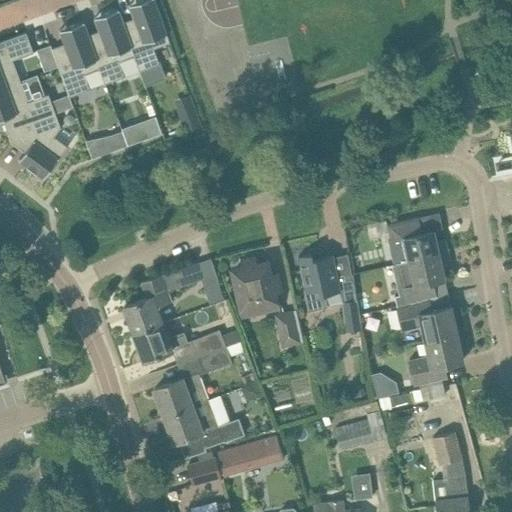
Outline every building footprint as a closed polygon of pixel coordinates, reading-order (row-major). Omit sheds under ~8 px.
[(119,9),(118,9),(140,71),(160,64),(154,49),(170,43),(154,0),(143,0),(135,3),(140,16),(135,18),(123,22),(119,9)] [(84,22),(83,22),(105,84),(125,77),(119,61),(134,56),(139,71),(140,71),(118,9),(100,16),(105,29),(100,31),(89,35),(84,22)] [(65,43),(52,48),(69,95),(70,97),(90,90),(85,74),(99,69),(104,84),(105,84),(83,22),(66,28),(70,41),(65,43)] [(0,88),(21,81),(13,60),(34,53),(27,32),(26,32),(0,41),(0,88)] [(21,81),(0,88),(0,113),(1,113),(3,119),(7,131),(56,113),(73,107),(70,97),(69,95),(52,102),(49,94),(29,101),(21,81)] [(195,111),(179,116),(184,132),(200,126),(195,111)] [(56,113),(7,131),(11,141),(30,155),(24,163),(29,167),(44,178),(60,157),(68,146),(67,146),(54,137),(61,127),(56,113)] [(156,116),(140,122),(147,139),(162,133),(156,116)] [(123,129),(113,132),(118,146),(128,143),(123,129)] [(436,242),(433,230),(422,233),(419,217),(388,224),(387,223),(372,226),(374,235),(380,238),(389,236),(390,240),(388,240),(393,264),(448,252),(445,240),(436,242)] [(395,296),(397,305),(404,303),(428,298),(437,296),(433,281),(444,279),(442,266),(450,264),(448,252),(393,264),(394,265),(396,265),(401,288),(402,294),(395,296)] [(325,294),(340,290),(332,255),(313,259),(312,253),(299,256),(307,291),(304,292),(308,311),(328,307),(325,294)] [(124,307),(134,333),(161,324),(154,307),(170,301),(166,291),(203,279),(206,289),(222,284),(213,257),(141,282),(147,298),(124,307)] [(234,270),(238,290),(243,312),(275,305),(272,291),(279,289),(276,275),(270,277),(267,263),(234,270)] [(222,284),(206,289),(211,302),(226,297),(222,284)] [(422,326),(425,340),(457,333),(451,306),(431,311),(428,298),(404,303),(397,305),(403,331),(422,326)] [(343,301),(347,331),(362,329),(362,327),(366,326),(364,314),(358,315),(356,300),(343,301)] [(278,316),(283,343),(302,339),(296,312),(278,316)] [(161,324),(134,333),(144,360),(163,353),(172,350),(186,344),(182,334),(167,340),(161,324)] [(195,356),(239,340),(235,329),(221,334),(220,330),(190,341),(195,356)] [(445,378),(442,365),(463,360),(457,333),(425,340),(428,354),(409,359),(415,385),(420,384),(442,379),(445,378)] [(243,352),(239,340),(195,356),(201,373),(231,362),(230,356),(243,352)] [(376,396),(400,393),(396,369),(373,373),(376,396)] [(254,372),(242,376),(245,384),(257,380),(254,372)] [(154,388),(164,415),(207,399),(197,373),(154,388)] [(442,379),(420,384),(423,401),(446,395),(442,379)] [(362,384),(353,388),(357,397),(366,393),(362,384)] [(391,408),(389,397),(379,399),(381,410),(391,408)] [(217,426),(207,399),(164,415),(174,442),(199,433),(204,448),(224,441),(244,434),(239,418),(217,426)] [(368,414),(369,418),(334,427),(340,449),(386,437),(383,427),(379,411),(380,410),(377,401),(365,404),(368,414)] [(435,500),(436,507),(436,511),(470,511),(468,496),(465,475),(462,458),(455,431),(433,437),(440,464),(448,462),(453,498),(435,500)] [(284,459),(277,434),(217,451),(225,478),(256,469),(256,467),(284,459)] [(221,476),(215,457),(214,458),(212,451),(198,455),(199,462),(188,465),(193,484),(221,476)] [(373,470),(354,474),(358,496),(377,493),(373,470)] [(341,500),(314,503),(314,511),(361,511),(361,507),(343,509),(341,500)] [(231,509),(229,501),(217,504),(218,511),(229,511),(229,510),(231,509)]
